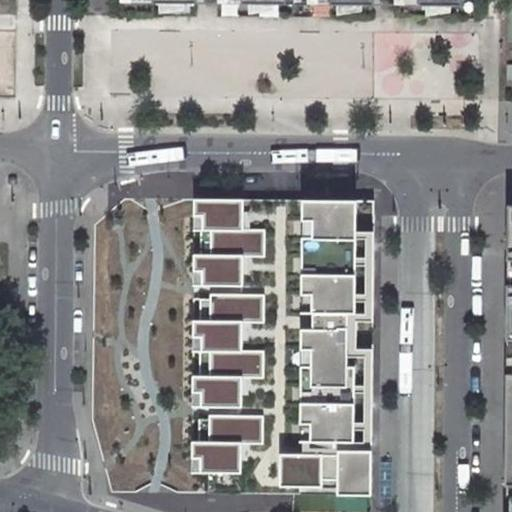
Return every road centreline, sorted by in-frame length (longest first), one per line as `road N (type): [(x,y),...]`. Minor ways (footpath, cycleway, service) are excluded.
road 1 (residential): [(59,151),(459,157)]
road 2 (residential): [(49,511),(57,464),(59,151)]
road 3 (residential): [(459,157),(455,511)]
road 4 (residential): [(59,151),(60,0)]
